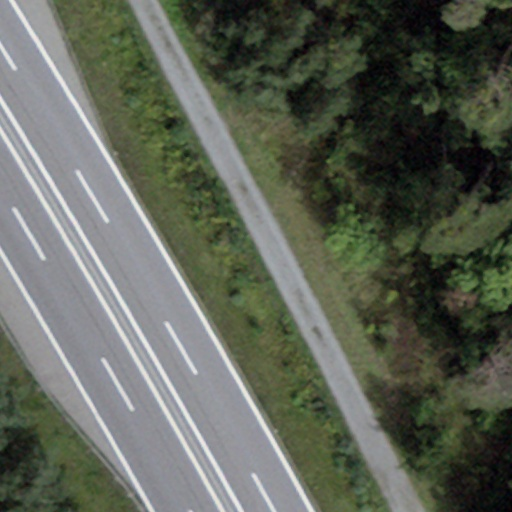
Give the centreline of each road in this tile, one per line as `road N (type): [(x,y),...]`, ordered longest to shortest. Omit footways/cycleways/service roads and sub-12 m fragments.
road 1 (track): [(153,0),(419,511)]
road 2 (trunk): [(272,511),(0,48)]
road 3 (trunk): [(0,187),(188,511)]
